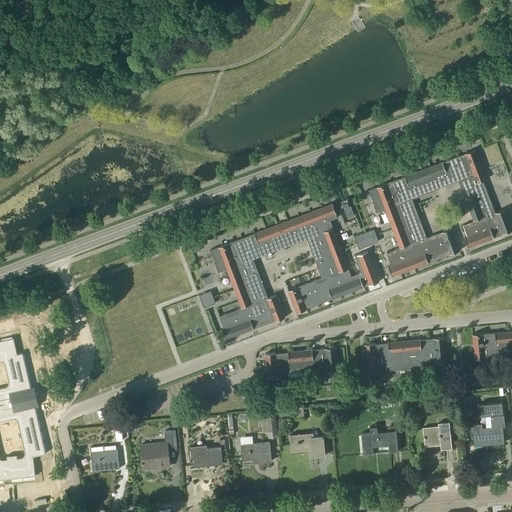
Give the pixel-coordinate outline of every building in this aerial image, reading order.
[(475,149),(369,190),(377,212),(385,209),(400,247),(387,253),(391,265),(388,266),(392,276),(460,250),(451,228),(427,237),(412,199),(439,189),(439,188),(458,180),(474,220),(463,224),(468,236),(464,238),(468,247),(511,230),(511,227),(505,209),(495,212),(483,181),(486,179),(475,149)] [(341,201),(347,217),(354,215),(348,198),(341,201)] [(219,272),(227,269),(242,308),(219,316),(224,329),(222,330),(226,339),(275,320),(275,321),(285,317),(276,294),(268,298),(253,259),(307,238),(321,277),(288,290),(297,313),(307,309),(306,308),(364,287),(361,277),(360,277),(358,273),(351,275),(330,220),(337,218),(334,210),(335,209),(333,203),(253,233),(210,250),(219,272)] [(374,229),(362,233),(354,236),(359,249),(379,241),(374,229)] [(211,290),(199,295),(204,308),(216,303),(211,290)] [(511,330),(483,334),(483,333),(472,334),(475,359),(485,358),(485,357),(511,354),(511,330)] [(0,469),(4,479),(8,478),(34,468),(29,450),(46,444),(34,402),(38,401),(33,384),(30,385),(21,353),(17,355),(8,331),(0,334),(0,469)] [(364,344),(367,369),(377,368),(390,366),(391,370),(423,367),(423,363),(436,362),(436,363),(446,362),(444,337),(434,338),(421,340),(420,339),(388,342),(388,343),(375,344),(375,343),(364,344)] [(275,353),(265,354),(269,388),(284,386),(284,380),(282,380),(281,372),(324,368),(324,376),(322,377),(323,383),(339,381),(336,347),(325,348),(325,349),(313,350),(312,349),(288,351),(288,352),(276,353),(275,353)] [(338,396),(362,394),(361,386),(337,388),(338,396)] [(504,443),(503,426),(505,425),(504,413),(503,413),(502,402),(479,404),(480,416),(491,415),(492,426),(482,427),(481,424),(473,424),(475,446),(484,445),(484,443),(490,442),(490,444),(504,443)] [(293,408),(294,414),(294,417),(304,416),(303,406),(293,407),(293,408)] [(277,431),(279,431),(277,410),(261,412),(262,432),(268,432),(268,438),(277,437),(277,431)] [(441,449),(452,448),(450,422),(439,423),(439,428),(423,429),(425,447),(425,446),(425,444),(440,443),(441,449)] [(389,444),(389,452),(398,451),(396,430),(378,432),(377,426),(370,427),(370,432),(361,433),(363,455),(373,454),(372,446),(389,444)] [(170,465),(169,450),(177,450),(176,430),(165,431),(165,441),(141,443),(142,461),(141,461),(141,463),(142,463),(143,469),(152,468),(152,467),(170,465)] [(290,435),(291,452),(292,452),(292,451),(302,450),(302,451),(307,450),(311,449),(312,457),(325,456),(323,436),(313,437),(313,433),(290,435)] [(258,462),(271,461),(270,442),(242,444),(243,460),(258,459),(258,462)] [(118,449),(104,450),(104,445),(100,446),(91,447),(93,469),(119,466),(119,469),(118,449)] [(223,464),(222,448),(222,446),(221,446),(207,448),(207,445),(190,446),(191,458),(193,458),(194,466),(223,464)] [(38,460),(42,471),(49,469),(45,458),(38,460)]
